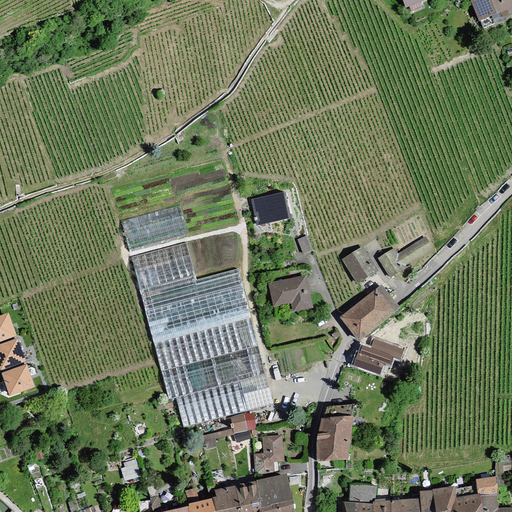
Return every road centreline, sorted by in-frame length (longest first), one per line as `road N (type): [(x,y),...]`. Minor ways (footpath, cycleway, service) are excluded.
road 1 (residential): [(309,511),(314,423),(328,378),(355,335),(397,303),(511,182)]
road 2 (track): [(0,211),(113,171),(173,137),(235,88),(298,0)]
road 3 (track): [(124,255),(244,225),(246,282),(269,376)]
